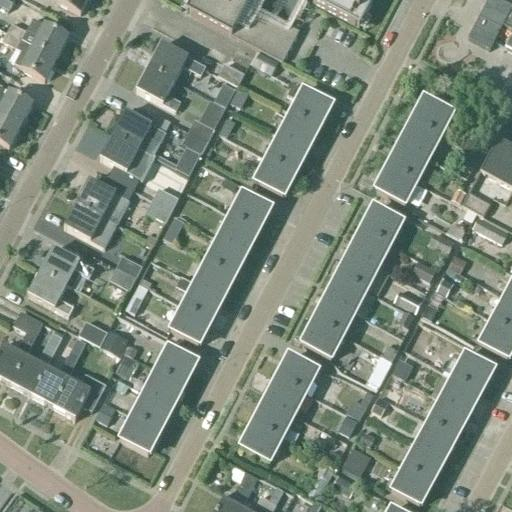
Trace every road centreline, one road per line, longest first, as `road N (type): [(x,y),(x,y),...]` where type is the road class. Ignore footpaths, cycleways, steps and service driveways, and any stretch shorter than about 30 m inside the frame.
road 1 (residential): [(167,511),(425,0)]
road 2 (residential): [(0,261),(139,0)]
